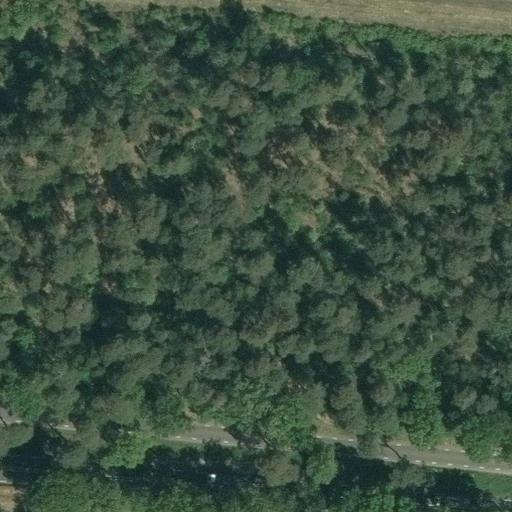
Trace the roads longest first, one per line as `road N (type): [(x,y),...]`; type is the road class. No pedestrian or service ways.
road 1 (unclassified): [(511,467),(0,416)]
road 2 (primary): [(438,511),(0,471)]
